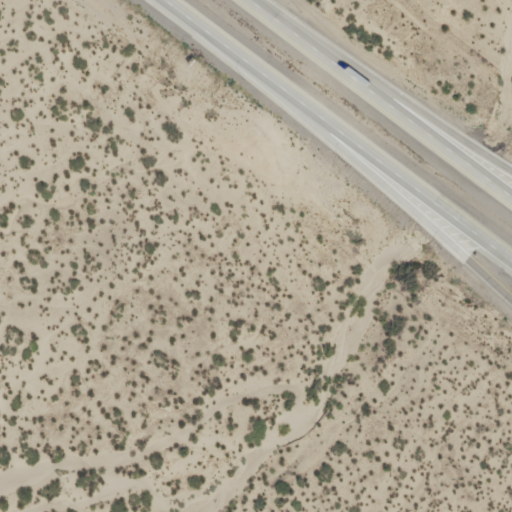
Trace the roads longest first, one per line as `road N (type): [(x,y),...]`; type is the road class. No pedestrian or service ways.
road 1 (motorway): [(159,0),(511,264)]
road 2 (motorway): [(511,201),(246,0)]
road 3 (motorway): [(274,87),(511,303)]
road 4 (motorway): [(511,172),(249,0)]
